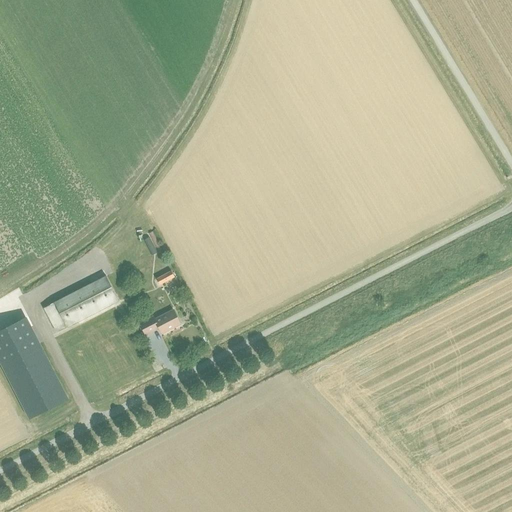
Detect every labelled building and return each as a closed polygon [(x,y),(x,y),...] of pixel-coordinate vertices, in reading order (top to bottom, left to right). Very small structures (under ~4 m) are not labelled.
[(153,231),(149,234),(158,252),(162,249),(153,231)] [(149,238),(144,241),(152,256),(157,253),(149,238)] [(171,270),(156,278),(160,284),(174,277),(171,270)] [(57,331),(119,300),(107,276),(45,307),(57,331)] [(8,305),(0,309),(0,319),(12,313),(8,305)] [(153,316),(140,323),(145,335),(159,328),(162,333),(181,324),(173,309),(155,319),(153,316)] [(25,317),(0,330),(0,360),(30,418),(67,398),(25,317)]
